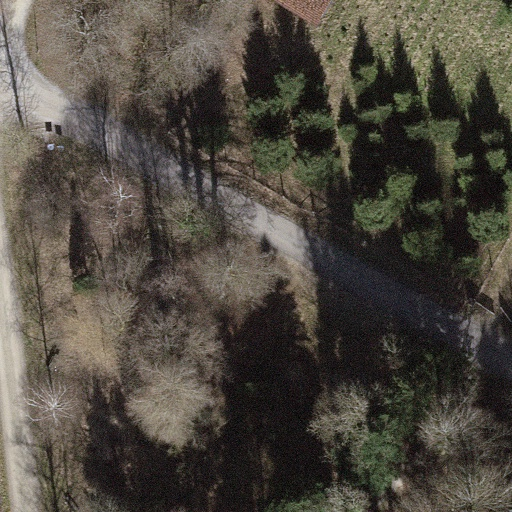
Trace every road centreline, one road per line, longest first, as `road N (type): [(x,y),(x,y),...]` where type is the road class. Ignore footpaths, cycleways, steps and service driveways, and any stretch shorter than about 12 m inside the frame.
road 1 (track): [(0,81),(511,365)]
road 2 (track): [(16,0),(0,37),(0,301),(27,511)]
